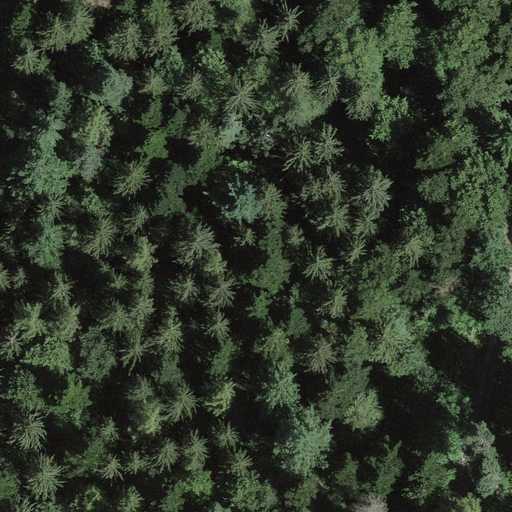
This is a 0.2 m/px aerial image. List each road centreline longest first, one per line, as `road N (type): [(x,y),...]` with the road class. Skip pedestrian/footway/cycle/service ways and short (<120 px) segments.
road 1 (track): [(458,511),(511,280)]
road 2 (track): [(75,511),(49,451),(0,383)]
